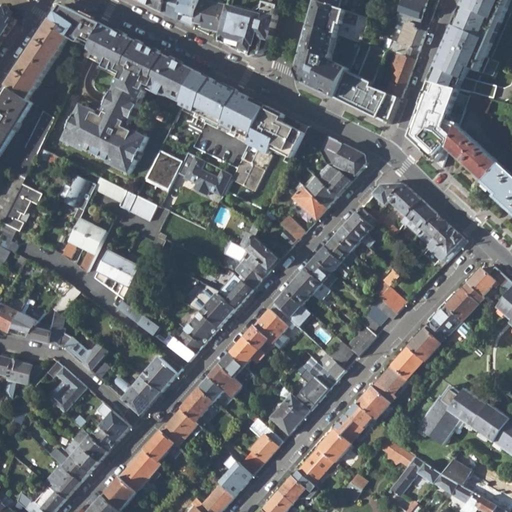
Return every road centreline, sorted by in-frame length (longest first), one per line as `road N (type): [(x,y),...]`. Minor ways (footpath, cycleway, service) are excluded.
road 1 (residential): [(486,241),(240,511)]
road 2 (residential): [(196,374),(390,155)]
road 3 (residential): [(196,374),(38,252)]
road 4 (residential): [(99,0),(276,89)]
road 5 (residential): [(0,340),(62,357),(147,429)]
road 6 (residential): [(390,155),(450,0)]
road 7 (residential): [(276,89),(390,155)]
road 8 (residential): [(390,155),(486,241)]
